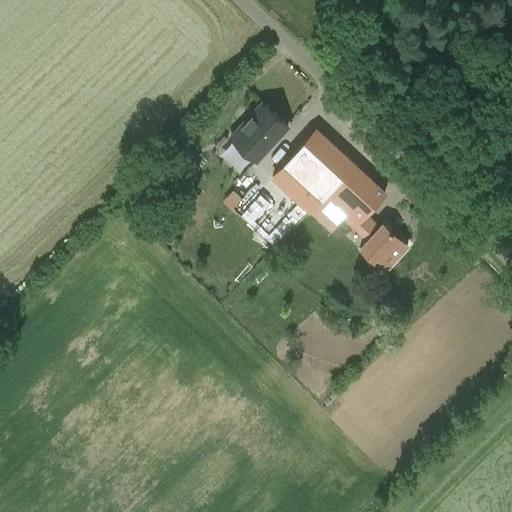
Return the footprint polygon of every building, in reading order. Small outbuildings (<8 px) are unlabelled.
[(262,102),(230,136),(256,160),(288,125),(262,102)] [(316,128),(272,175),(309,209),(353,162),(316,128)] [(366,174),(334,209),(343,217),(367,239),(380,225),(367,212),(385,192),(366,174)] [(250,221),(270,199),(252,184),(242,195),(233,187),(223,198),(250,221)] [(385,271),(408,246),(383,222),(380,225),(367,239),(360,247),(385,271)]
